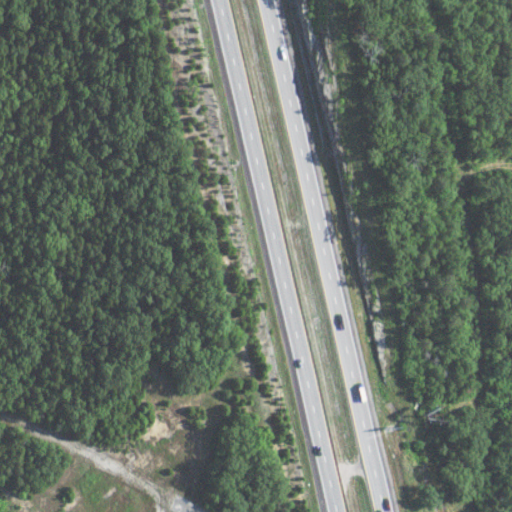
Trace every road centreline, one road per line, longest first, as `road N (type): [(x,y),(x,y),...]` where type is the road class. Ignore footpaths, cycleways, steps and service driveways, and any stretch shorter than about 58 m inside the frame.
road 1 (motorway): [(219,0),(331,511)]
road 2 (motorway): [(381,511),(270,0)]
